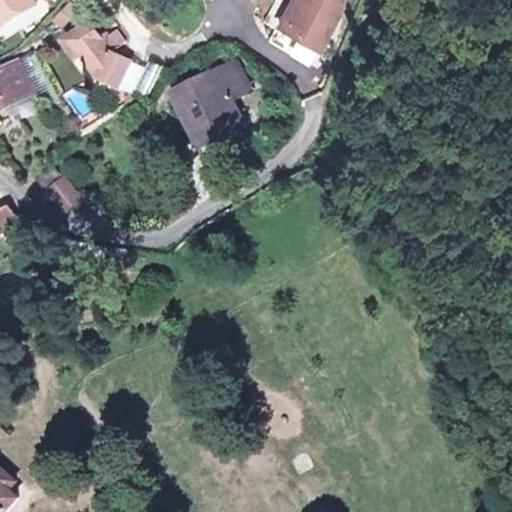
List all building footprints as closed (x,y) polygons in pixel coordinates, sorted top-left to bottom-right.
[(0,0),(10,17),(22,9),(15,0),(0,0)] [(0,0),(0,24),(10,17),(0,0)] [(331,0),(278,0),(270,15),(295,30),(284,47),(301,57),(331,6),(331,0)] [(295,30),(270,15),(259,32),(284,47),(295,30)] [(94,76),(101,81),(114,86),(115,84),(124,63),(125,61),(112,55),(113,51),(102,35),(96,38),(85,23),(60,40),(71,57),(77,53),(94,76)] [(37,89),(46,85),(31,56),(23,60),(37,89)] [(0,96),(5,103),(30,90),(16,58),(0,65),(0,96)] [(197,148),(240,124),(225,99),(244,89),(228,61),(167,95),(197,148)] [(124,63),(115,84),(131,91),(140,71),(124,63)] [(64,98),(79,122),(94,113),(79,88),(64,98)] [(36,203),(47,208),(59,200),(65,208),(77,200),(62,181),(36,203)] [(0,209),(0,238),(28,225),(9,205),(0,209)] [(0,511),(9,511),(23,497),(11,486),(17,479),(0,463),(0,511)]
